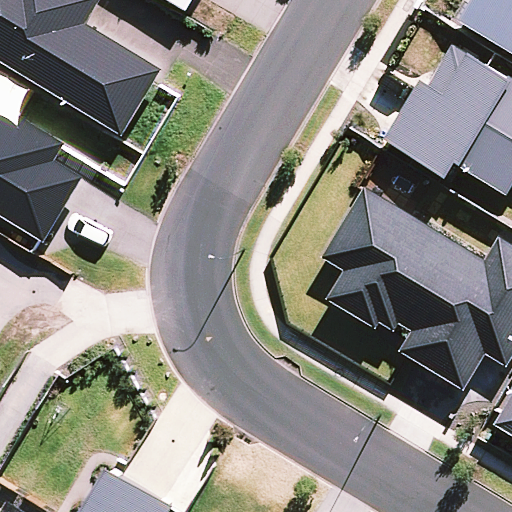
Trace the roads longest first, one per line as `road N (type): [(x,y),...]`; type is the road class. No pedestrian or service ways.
road 1 (residential): [(451,511),(253,390),(199,335),(188,275),(199,224)]
road 2 (residential): [(333,0),(199,224)]
